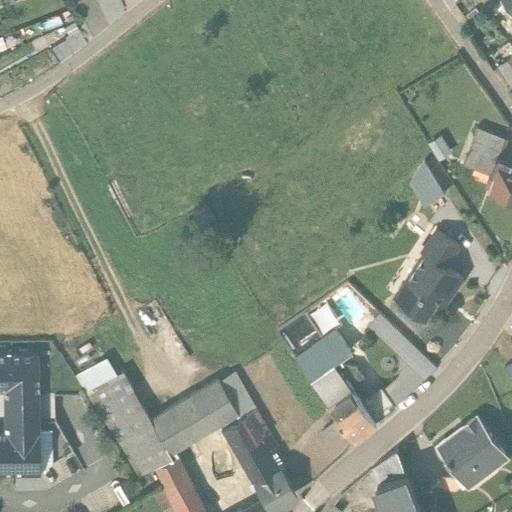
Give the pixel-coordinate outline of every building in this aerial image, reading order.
[(511,0),(500,0),(511,16),(511,0)] [(57,57),(87,47),(81,31),(51,41),(57,57)] [(511,56),(498,67),(511,87),(511,56)] [(0,75),(0,84),(9,79),(5,73),(0,75)] [(478,128),(476,128),(462,164),(492,176),(488,188),(511,196),(511,169),(510,169),(511,163),(511,162),(497,156),(504,138),(478,128)] [(440,136),(428,143),(439,160),(451,152),(440,136)] [(444,194),(423,161),(409,182),(424,206),(444,194)] [(392,296),(426,319),(437,303),(444,307),(464,277),(447,266),(461,244),(435,227),(420,249),(422,251),(392,296)] [(362,401),(357,394),(362,390),(364,378),(355,366),(345,365),(340,358),(350,351),(334,329),(323,337),(304,311),(277,330),(324,397),(338,416),(350,433),(353,438),(376,422),(375,420),(394,406),(393,404),(399,400),(391,388),(385,393),(381,387),(362,401)] [(0,470),(38,470),(36,351),(0,351),(0,470)] [(270,511),(296,496),(279,469),(283,466),(275,451),(277,449),(234,374),(219,379),(217,377),(149,418),(121,370),(115,375),(104,357),(73,375),(84,392),(137,476),(138,477),(152,468),(174,511),(270,511)] [(439,449),(468,488),(510,456),(477,412),(461,423),(465,430),(439,449)] [(350,433),(338,416),(323,429),(334,445),(350,433)] [(377,482),(374,483),(384,511),(422,511),(422,509),(399,451),(393,451),(372,469),(377,482)]
